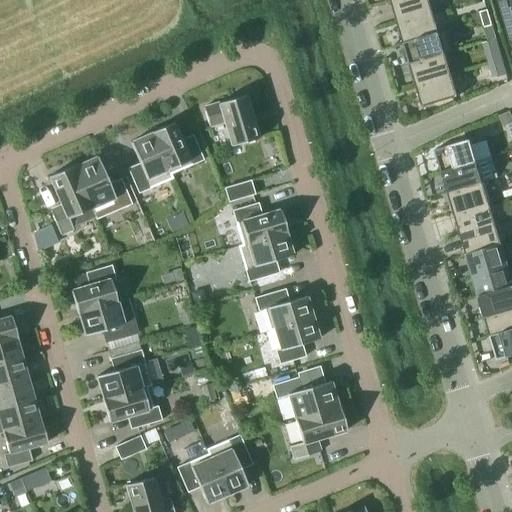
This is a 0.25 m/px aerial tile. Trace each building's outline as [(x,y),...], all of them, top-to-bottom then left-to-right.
[(429,0),(395,0),(391,1),(397,22),(433,11),(429,0)] [(511,0),(500,0),(498,1),(506,29),(511,27),(511,0)] [(480,12),(482,20),(490,17),(488,10),(480,12)] [(433,11),(397,22),(404,43),(439,32),(433,11)] [(482,20),(484,27),(492,25),(490,17),(482,20)] [(439,32),(404,43),(410,64),(445,53),(445,54),(453,52),(446,30),(439,32)] [(445,53),(410,64),(416,85),(451,74),(445,54),(445,53)] [(489,63),(494,80),(507,76),(502,59),(489,63)] [(451,74),(416,85),(423,107),(458,96),(451,74)] [(231,146),(258,138),(245,95),(203,107),(209,126),(224,122),(231,146)] [(499,116),(504,126),(511,122),(511,115),(510,111),(499,116)] [(181,140),(173,122),(151,132),(151,133),(169,174),(170,174),(203,160),(192,135),(181,140)] [(169,174),(151,133),(130,142),(139,163),(127,168),(138,193),(172,178),(170,174),(169,174)] [(435,150),(442,172),(477,161),(471,139),(435,150)] [(109,184),(97,157),(74,166),(92,208),(113,198),(118,209),(131,204),(121,179),(109,184)] [(477,161),(442,172),(448,192),(483,182),(477,161)] [(49,176),(61,205),(49,210),(60,235),(73,229),(73,228),(95,218),(91,208),(92,208),(74,166),(73,165),(49,176)] [(224,188),(228,202),(254,194),(250,180),(224,188)] [(448,192),(454,213),(489,202),(483,182),(448,192)] [(489,202),(454,213),(460,234),(496,223),(489,202)] [(232,210),(242,244),(242,246),(286,233),(287,233),(280,209),(261,215),(258,203),(232,210)] [(460,234),(466,254),(502,244),(496,223),(460,234)] [(237,246),(248,281),(279,272),(275,260),(292,255),(286,233),(242,246),(242,244),(237,246)] [(502,244),(466,254),(472,275),(508,265),(502,244)] [(115,279),(111,265),(85,272),(89,285),(70,290),(77,314),(78,313),(117,302),(110,280),(115,279)] [(472,275),(479,296),(511,286),(511,278),(508,265),(472,275)] [(180,268),(171,270),(174,283),(183,280),(180,268)] [(171,273),(164,275),(166,282),(173,280),(171,273)] [(511,286),(479,296),(485,317),(511,309),(511,286)] [(285,288),(254,298),(258,311),(263,310),(269,331),(274,329),(273,328),(312,317),(306,295),(288,301),(285,288)] [(195,305),(205,301),(204,296),(197,293),(192,294),(195,305)] [(107,329),(110,341),(136,333),(132,320),(123,322),(117,302),(78,313),(85,335),(107,329)] [(511,309),(485,317),(490,336),(511,329),(511,309)] [(181,315),(184,326),(195,323),(192,312),(181,315)] [(0,343),(16,339),(17,338),(11,316),(0,318),(0,343)] [(275,350),(279,364),(305,356),(301,344),(318,339),(312,317),(273,328),(274,329),(279,349),(275,350)] [(511,355),(511,329),(490,336),(498,360),(511,355)] [(0,365),(22,359),(16,339),(0,343),(0,365)] [(151,385),(140,350),(110,359),(113,371),(96,376),(103,398),(146,385),(146,387),(151,385)] [(0,387),(27,379),(22,359),(0,365),(0,387)] [(192,365),(179,369),(181,376),(194,372),(192,365)] [(287,395),(294,418),(337,405),(330,381),(301,389),(297,377),(272,385),(276,399),(287,395)] [(0,409),(33,400),(27,379),(0,387),(0,409)] [(205,402),(215,399),(210,383),(200,386),(205,402)] [(146,385),(103,398),(102,398),(109,422),(127,416),(130,429),(161,420),(157,406),(152,407),(146,387),(146,385)] [(242,387),(230,391),(235,408),(247,404),(242,387)] [(0,432),(2,432),(2,431),(39,420),(33,400),(0,409),(0,432)] [(316,439),(346,430),(338,405),(337,405),(294,418),(301,442),(290,446),(294,459),(320,451),(316,439)] [(28,448),(47,442),(40,420),(39,420),(2,431),(2,432),(8,453),(3,454),(7,467),(31,460),(28,448)] [(179,425),(184,436),(194,431),(190,420),(179,425)] [(139,435),(114,446),(120,459),(145,449),(139,435)] [(240,469),(251,464),(239,435),(206,449),(208,453),(226,494),(247,485),(240,469)] [(208,453),(176,467),(187,492),(199,487),(206,503),(226,494),(208,453)] [(23,486),(25,491),(50,481),(45,467),(20,478),(23,486)] [(152,477),(125,485),(132,511),(173,511),(170,498),(159,501),(152,477)] [(20,478),(8,483),(12,490),(23,486),(20,478)] [(23,486),(12,490),(14,496),(25,491),(23,486)]
